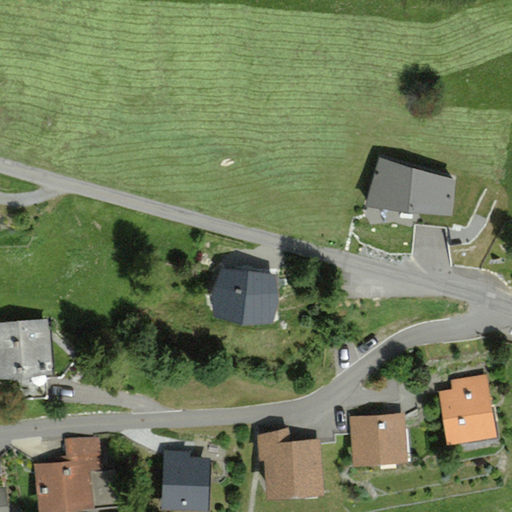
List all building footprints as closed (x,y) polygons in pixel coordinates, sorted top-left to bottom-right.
[(451,181),(379,159),(367,203),(449,211),(451,181)] [(283,315),(286,267),(229,264),(226,312),(283,315)] [(62,367),(56,316),(0,322),(0,346),(3,374),(62,367)] [(500,433),(489,372),(439,381),(451,442),(500,433)] [(361,410),(365,461),(416,456),(412,406),(361,410)] [(268,431),(277,499),(338,491),(329,423),(268,431)] [(78,461),(43,465),(47,511),(77,511),(105,509),(102,473),(110,472),(107,438),(76,441),(78,461)] [(212,441),(171,442),(173,505),(214,503),(212,441)] [(0,511),(12,511),(11,493),(0,493),(0,511)]
